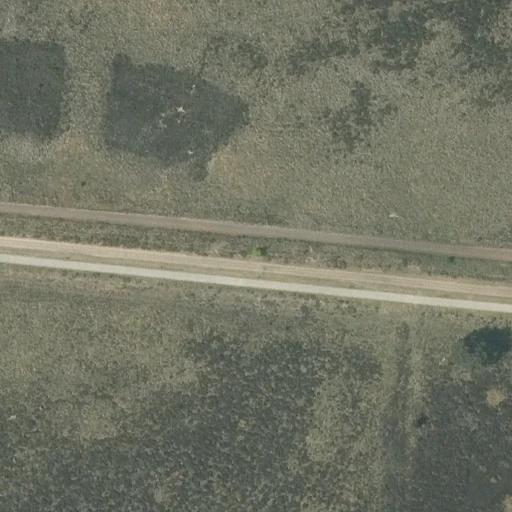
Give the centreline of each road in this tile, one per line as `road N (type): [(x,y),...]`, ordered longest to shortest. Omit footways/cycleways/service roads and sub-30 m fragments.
road 1 (track): [(0,245),(511,295)]
road 2 (unknown): [(0,209),(511,257)]
